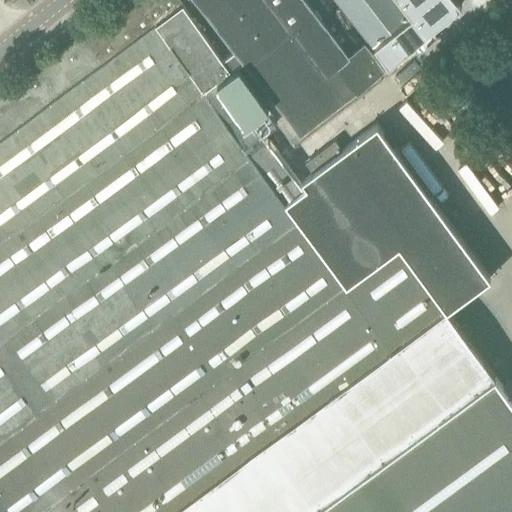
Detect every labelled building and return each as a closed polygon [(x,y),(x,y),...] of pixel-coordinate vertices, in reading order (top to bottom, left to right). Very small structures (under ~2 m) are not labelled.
[(306,185),(286,200),(245,145),(265,130),(277,121),(236,65),(238,64),(245,59),(300,129),(357,84),(357,85),(385,64),(365,39),(349,51),(308,0),(198,0),(236,48),(230,53),(222,58),(179,0),(126,0),(0,93),(0,511),(511,511),(511,397),(447,309),(491,276),(378,122),(342,148),(336,139),(306,161),(313,170),(301,178),(306,185)] [(341,0),(374,42),(412,12),(411,11),(402,0),(341,0)] [(402,0),(411,11),(424,0),(402,0)] [(458,0),(424,0),(411,11),(412,12),(426,30),(460,3),(458,0)] [(412,12),(374,42),(388,59),(426,30),(412,12)]
